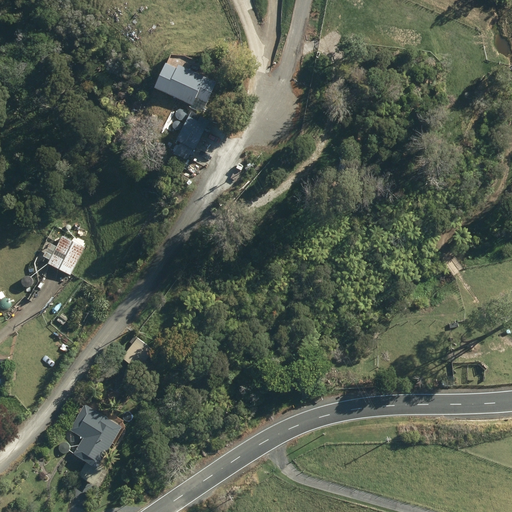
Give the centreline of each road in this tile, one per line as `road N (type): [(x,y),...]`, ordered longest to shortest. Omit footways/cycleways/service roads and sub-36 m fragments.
road 1 (unclassified): [(273,116),(35,438),(0,459)]
road 2 (unclassified): [(136,511),(226,447),(312,410),(511,394)]
